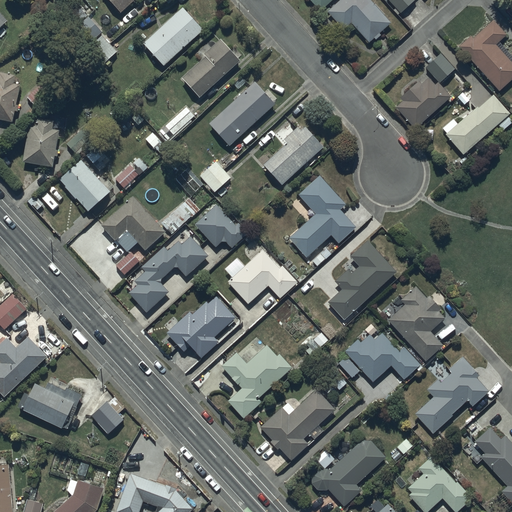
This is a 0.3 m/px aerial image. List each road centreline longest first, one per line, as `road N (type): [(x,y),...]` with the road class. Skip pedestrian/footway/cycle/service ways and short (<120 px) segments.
road 1 (secondary): [(0,218),(268,511)]
road 2 (residential): [(259,0),(370,123),(394,172)]
